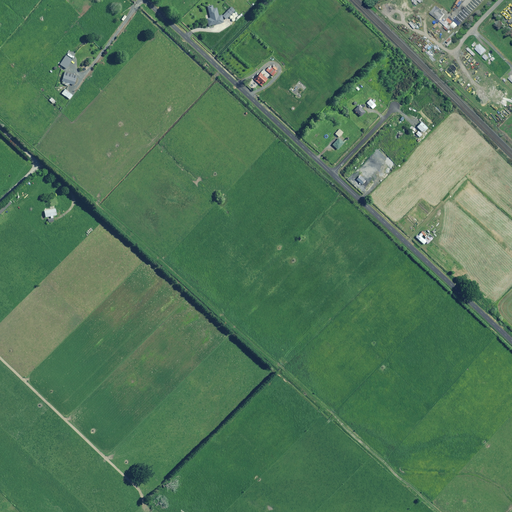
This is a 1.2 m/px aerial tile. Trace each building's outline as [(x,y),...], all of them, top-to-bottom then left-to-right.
[(483,0),(473,0),(466,8),(454,20),(460,25),(484,0),(483,0)] [(213,9),(212,5),(207,6),(210,18),(207,19),(208,26),(223,23),(222,15),(219,16),(217,8),(213,9)] [(235,10),(231,7),(222,16),(226,19),(235,10)] [(442,23),(440,24),(448,31),(451,27),(442,20),(440,22),(442,23)] [(487,50),(480,44),(476,49),(482,55),(487,50)] [(72,60),(66,56),(60,65),(66,69),(72,60)] [(277,72),(271,67),(270,68),(269,67),(266,71),(273,76),(277,72)] [(260,73),(254,80),(261,86),(267,80),(260,73)] [(76,80),(64,75),(61,81),(63,82),(62,83),(68,86),(69,83),(74,85),(76,80)] [(72,95),(64,89),(61,93),(69,99),(72,95)] [(370,99),(366,103),(373,109),(377,105),(370,99)] [(356,114),(357,113),(361,117),(366,112),(359,105),(354,110),(356,112),(355,112),(356,114)] [(427,128),(421,122),(416,127),(422,132),(423,130),(424,131),(427,128)] [(343,143),(338,138),(332,145),(337,150),(343,143)] [(363,181),(364,182),(367,185),(374,176),(371,173),(370,174),(368,172),(362,179),(364,180),(363,181)] [(0,207),(0,213),(11,203),(8,200),(0,207)] [(52,216),(56,215),(55,208),(54,206),(50,207),(50,209),(44,210),(45,217),(50,216),(51,218),(48,219),(48,222),(54,221),(53,218),(52,216)] [(427,243),(434,235),(431,232),(430,234),(429,233),(427,235),(422,231),(418,235),(416,237),(424,244),(425,243),(426,244),(427,243)]
